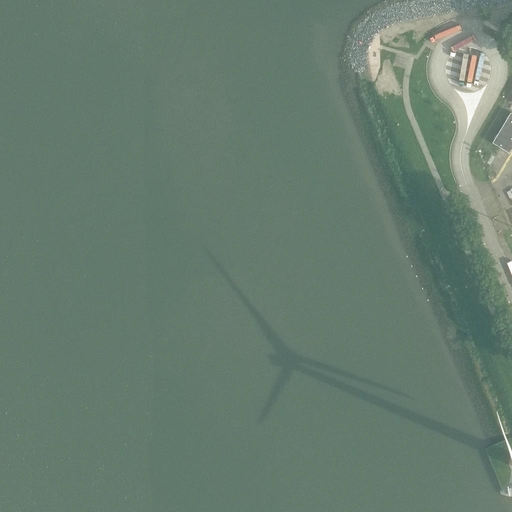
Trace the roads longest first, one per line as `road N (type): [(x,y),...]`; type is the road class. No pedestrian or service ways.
road 1 (unclassified): [(511,292),(464,178),(464,137)]
road 2 (unclassified): [(487,42),(457,39),(438,64),(464,137)]
